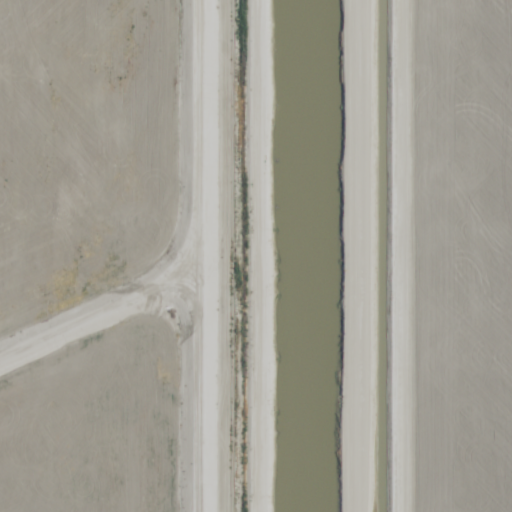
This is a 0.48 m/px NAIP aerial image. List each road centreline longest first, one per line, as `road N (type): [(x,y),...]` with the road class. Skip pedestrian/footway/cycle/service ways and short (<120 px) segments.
road 1 (residential): [(221,0),(214,511)]
road 2 (residential): [(315,511),(315,0)]
